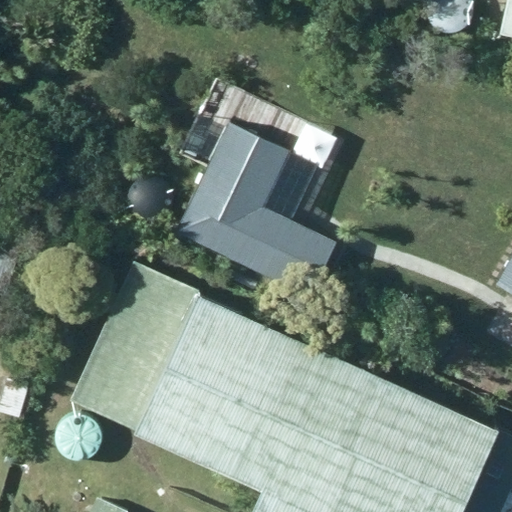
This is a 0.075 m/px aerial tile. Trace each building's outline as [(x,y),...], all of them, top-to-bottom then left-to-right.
[(511,0),(507,0),(500,41),(511,43),(511,0)] [(509,155),(511,150),(511,108),(508,106),(486,140),(509,155)] [(229,128),(175,237),(307,302),(335,246),(289,224),(315,172),(229,128)] [(113,207),(127,176),(103,166),(88,196),(113,207)] [(511,257),(494,288),(511,297),(511,257)] [(501,511),(511,488),(511,442),(133,271),(73,405),(141,436),(138,442),(264,498),(257,511),(501,511)] [(98,499),(92,511),(127,511),(128,511),(98,499)]
